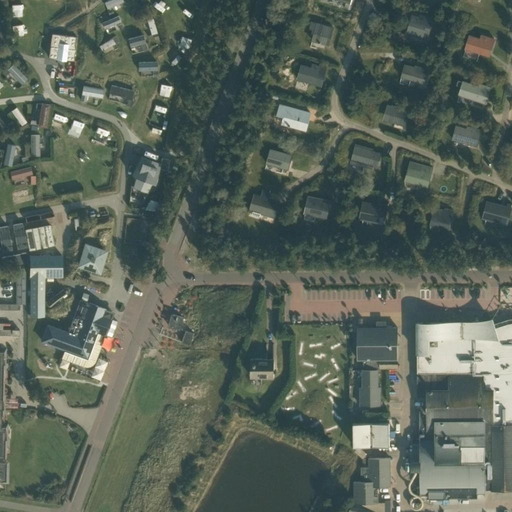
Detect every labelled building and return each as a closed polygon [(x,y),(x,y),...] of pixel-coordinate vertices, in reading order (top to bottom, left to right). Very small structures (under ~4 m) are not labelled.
[(123,2),(122,0),(110,0),(104,3),(107,10),(123,2)] [(422,38),(424,32),(429,34),(433,19),(427,17),(426,21),(418,19),(419,17),(412,15),(407,33),(422,38)] [(120,22),(118,16),(102,23),(104,29),(120,22)] [(153,19),(147,21),(151,35),(157,33),(153,19)] [(312,22),(310,29),(313,30),(312,33),(314,34),(312,40),(323,44),(325,36),(330,38),(333,28),(317,23),(312,22)] [(74,64),(77,39),(52,35),(49,60),(74,64)] [(480,39),(469,35),(465,49),(482,54),(483,49),(491,51),(494,39),(481,35),(480,39)] [(142,36),(128,40),(130,47),(144,43),(142,36)] [(115,43),(112,38),(99,46),(102,51),(115,43)] [(157,62),(138,63),(139,71),(153,71),(153,77),(158,77),(157,62)] [(27,79),(13,64),(7,70),(21,85),(27,79)] [(321,86),(326,68),(313,64),(312,68),(301,65),(297,79),(321,86)] [(424,84),(428,69),(415,66),(415,67),(405,64),(401,77),(424,84)] [(458,80),(456,86),(461,87),(459,95),(475,100),(484,103),(486,94),(489,87),(480,84),(479,87),(463,81),(458,80)] [(104,90),(83,86),(82,95),(102,99),(104,90)] [(135,92),(111,86),(109,94),(132,100),(135,92)] [(50,105),(41,104),(38,127),(47,128),(50,105)] [(283,118),(281,124),(305,130),(310,113),(280,104),(277,116),(283,118)] [(405,126),(409,112),(410,110),(393,106),(392,106),(387,105),(386,111),(391,112),(388,121),(405,126)] [(16,108),(11,112),(22,126),(27,122),(16,108)] [(56,113),(54,123),(66,126),(68,115),(56,113)] [(75,119),(72,129),(83,132),(86,121),(75,119)] [(468,126),(467,129),(456,126),(453,140),(477,146),(481,130),(468,126)] [(40,135),(30,135),(31,156),(40,156),(40,135)] [(15,147),(8,145),(4,165),(11,167),(15,147)] [(356,145),(351,163),(365,166),(366,164),(369,165),(370,161),(373,162),(375,158),(379,159),(380,153),(372,151),(372,149),(356,145)] [(288,169),(292,155),(270,149),(266,163),(288,169)] [(137,165),(132,175),(136,176),(133,186),(147,192),(147,191),(152,182),(156,183),(159,169),(160,165),(161,164),(160,164),(141,157),(141,158),(137,165)] [(160,165),(159,169),(167,170),(170,160),(162,158),(160,164),(161,164),(160,165)] [(431,174),(433,168),(410,161),(405,181),(422,186),(425,172),(431,174)] [(30,167),(9,173),(11,180),(32,175),(30,167)] [(27,190),(10,194),(12,200),(29,196),(27,190)] [(271,193),(263,191),(261,196),(254,194),(250,210),(253,211),(252,215),(260,217),(261,213),(274,217),(279,201),(269,198),(271,193)] [(328,207),(330,201),(308,196),(304,213),(321,217),(323,206),(328,207)] [(150,199),(145,210),(152,211),(154,211),(158,202),(150,199)] [(363,202),(359,218),(384,223),(387,207),(363,202)] [(487,202),(482,218),(507,224),(511,208),(511,205),(507,204),(507,207),(487,202)] [(433,210),(430,225),(446,228),(449,217),(452,218),(454,210),(445,208),(444,210),(436,208),(433,210)] [(27,248),(22,224),(12,226),(17,250),(27,248)] [(12,251),(8,227),(0,228),(0,240),(3,253),(12,251)] [(100,268),(105,251),(86,246),(80,266),(86,267),(87,264),(100,268)] [(29,260),(27,250),(3,255),(5,265),(29,260)] [(44,276),(62,276),(62,256),(30,256),(30,276),(31,276),(30,316),(43,316),(44,276)] [(27,268),(16,268),(16,304),(27,304),(27,268)] [(67,293),(63,288),(55,295),(53,293),(45,299),(50,306),(67,293)] [(99,344),(103,333),(105,334),(111,336),(117,321),(111,319),(110,318),(113,313),(104,310),(105,309),(80,300),(68,333),(48,325),(42,341),(65,349),(62,358),(84,366),(85,367),(86,367),(87,367),(89,366),(90,366),(91,366),(92,365),(93,364),(94,363),(95,362),(96,361),(101,345),(99,344)] [(172,315),(169,326),(179,329),(182,318),(172,315)] [(511,327),(492,327),(490,323),(482,323),(484,327),(476,327),(476,322),(417,322),(417,396),(428,396),(428,411),(419,411),(420,460),(412,460),(412,468),(417,468),(420,468),(420,494),(429,494),(429,497),(429,499),(445,499),(445,491),(477,490),(477,494),(486,494),(485,490),(511,490),(511,327)] [(364,365),(377,365),(377,360),(398,360),(398,328),(386,328),(386,324),(377,324),(377,328),(357,328),(358,360),(364,360),(364,365)] [(185,331),(181,342),(189,345),(193,333),(185,331)] [(263,359),(251,359),(251,377),(260,377),(274,377),(274,359),(263,359)] [(377,365),(364,365),(364,370),(362,370),(362,391),(360,391),(360,406),(381,406),(381,387),(378,387),(378,370),(377,370),(377,365)] [(354,445),(390,445),(390,421),(353,421),(354,445)] [(390,457),(369,457),(369,467),(360,467),(361,482),(353,482),(353,504),(377,503),(377,486),(390,486),(390,457)]
